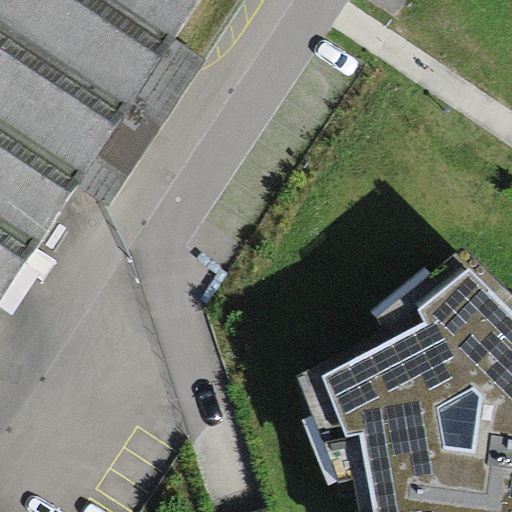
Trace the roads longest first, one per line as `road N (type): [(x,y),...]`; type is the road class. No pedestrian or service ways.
road 1 (secondary): [(47,511),(256,247),(390,0)]
road 2 (residential): [(319,0),(164,254)]
